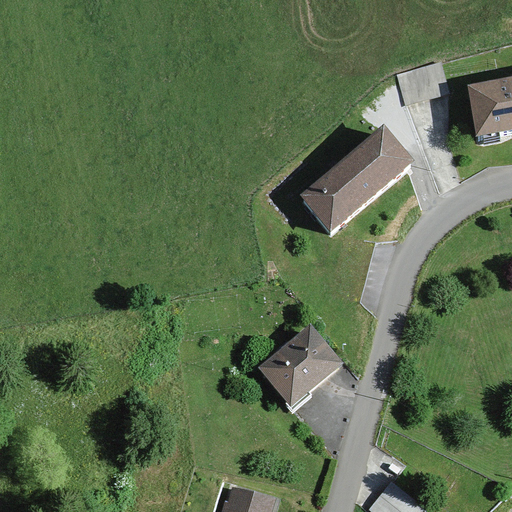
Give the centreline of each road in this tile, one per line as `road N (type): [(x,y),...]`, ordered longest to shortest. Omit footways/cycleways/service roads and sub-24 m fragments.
road 1 (unclassified): [(511,182),(444,211),(415,248),(343,511)]
road 2 (unknown): [(19,511),(110,314)]
